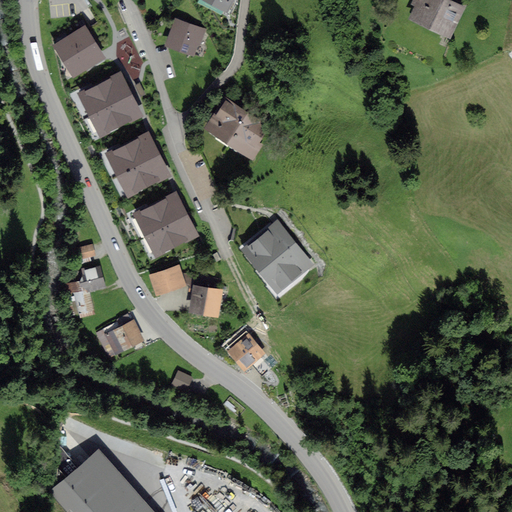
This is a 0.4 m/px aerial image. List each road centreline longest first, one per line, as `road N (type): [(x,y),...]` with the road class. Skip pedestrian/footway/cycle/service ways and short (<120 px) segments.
road 1 (tertiary): [(24,0),(47,99),(146,314),(267,407),(338,511)]
road 2 (residential): [(127,0),(204,200)]
